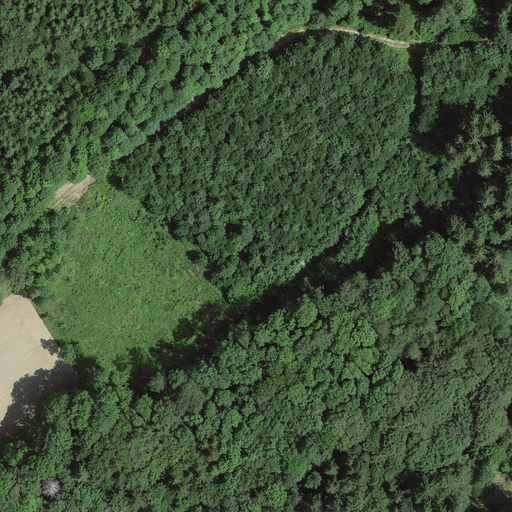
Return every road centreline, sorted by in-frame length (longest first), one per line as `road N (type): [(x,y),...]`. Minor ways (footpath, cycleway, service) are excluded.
road 1 (track): [(0,261),(82,181),(282,41),(332,31),(411,47),(511,45)]
road 2 (track): [(82,181),(153,53),(215,0)]
